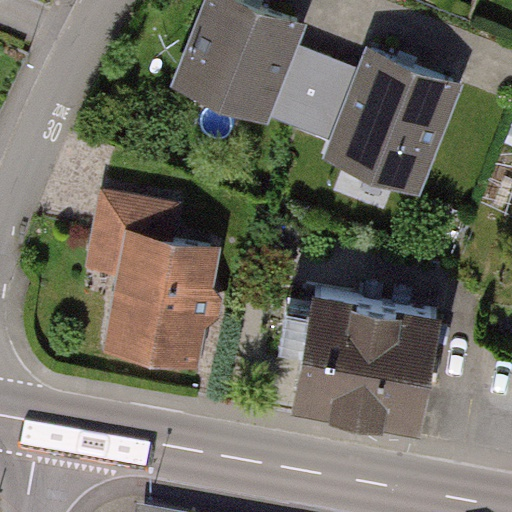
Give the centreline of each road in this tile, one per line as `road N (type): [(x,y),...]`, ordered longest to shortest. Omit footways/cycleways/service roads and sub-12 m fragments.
road 1 (tertiary): [(41,423),(511,508)]
road 2 (residential): [(0,241),(22,168),(104,0)]
